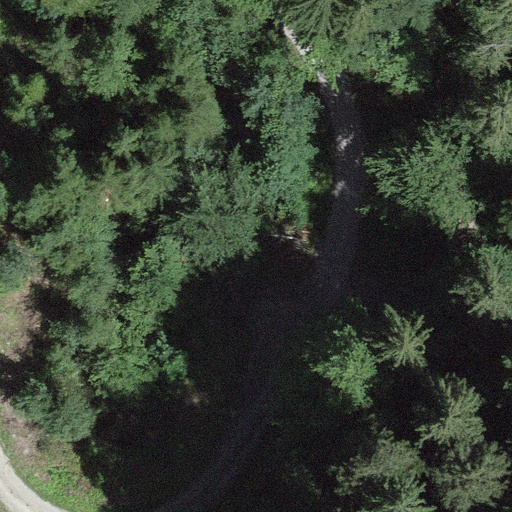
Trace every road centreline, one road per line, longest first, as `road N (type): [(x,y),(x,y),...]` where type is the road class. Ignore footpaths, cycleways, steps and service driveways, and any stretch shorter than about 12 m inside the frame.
road 1 (track): [(280,0),(331,72),(357,185),(340,277),(280,405),(211,511)]
road 2 (track): [(322,316),(415,300),(448,235),(460,124),(417,0)]
